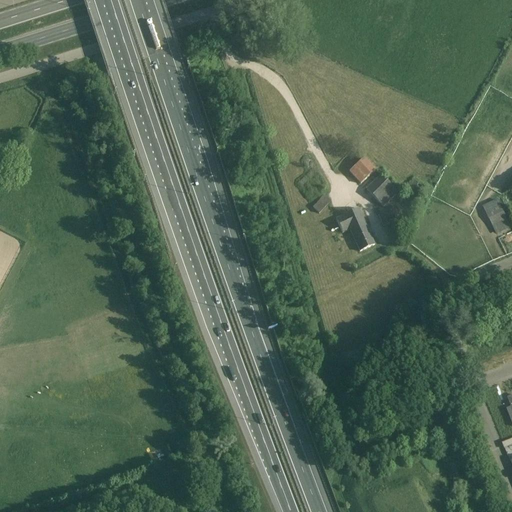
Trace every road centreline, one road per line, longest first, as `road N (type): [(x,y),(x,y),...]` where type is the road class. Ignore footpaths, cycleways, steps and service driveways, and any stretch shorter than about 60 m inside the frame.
road 1 (motorway): [(319,511),(137,0)]
road 2 (motorway): [(109,0),(290,511)]
road 3 (unclassified): [(0,80),(254,0)]
road 4 (unclassified): [(339,378),(441,297),(511,262)]
road 5 (primary): [(0,54),(171,0)]
road 6 (residential): [(511,483),(473,389),(511,368)]
